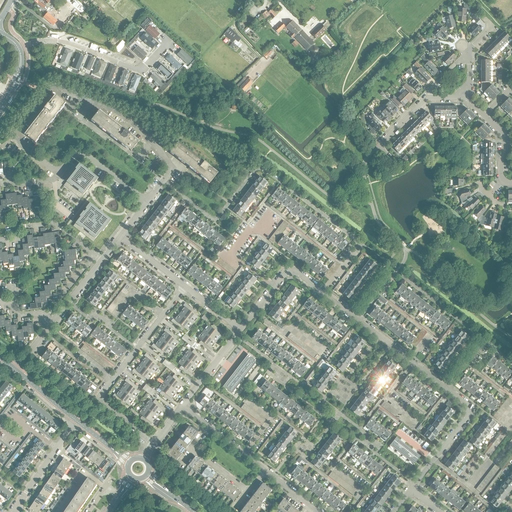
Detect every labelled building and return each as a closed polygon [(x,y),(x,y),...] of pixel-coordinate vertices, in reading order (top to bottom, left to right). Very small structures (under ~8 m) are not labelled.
[(33,0),(37,3),(44,8),(46,5),(46,4),(46,3),(47,4),(50,1),(49,0),(33,0)] [(75,0),(65,0),(81,13),(85,8),(75,0)] [(468,12),(469,6),(464,5),(463,9),(458,9),(457,17),(458,17),(458,21),(464,21),(464,22),(465,22),(466,12),(468,12)] [(273,19),(277,15),(272,10),(268,13),(273,19)] [(53,24),(57,20),(47,12),(44,16),(53,24)] [(445,17),(448,29),(448,28),(455,26),(455,27),(452,15),(452,16),(445,18),(445,17)] [(141,28),(142,29),(144,30),(152,21),(147,17),(139,26),(141,28)] [(307,50),(314,44),(292,21),(286,27),(282,23),(274,29),(278,33),(284,28),(286,30),(287,28),(291,32),(289,34),(293,38),(294,37),(307,50)] [(326,29),(330,25),(327,22),(323,25),(322,25),(312,34),(316,39),(326,29)] [(444,39),(447,36),(448,36),(444,33),(447,30),(439,23),(437,25),(440,29),(438,31),(437,31),(436,32),(437,32),(434,34),(438,38),(440,35),(444,39)] [(480,29),(475,24),(468,31),(474,37),(477,34),(476,33),(480,29)] [(160,35),(151,26),(146,31),(156,40),(160,35)] [(236,45),(241,39),(237,35),(230,28),(224,35),(236,45)] [(136,40),(145,31),(144,30),(142,29),(134,38),(136,40)] [(511,39),(508,36),(504,32),(500,36),(507,42),(511,39)] [(503,46),(507,42),(500,36),(496,40),(503,46)] [(141,37),(138,40),(149,49),(152,47),(141,37)] [(136,40),(134,38),(126,46),(128,48),(136,40)] [(438,40),(431,38),(429,38),(429,41),(429,44),(427,45),(428,49),(429,48),(430,52),(441,50),(440,46),(442,46),(441,43),(438,44),(438,43),(438,40)] [(499,50),(503,46),(496,40),(493,44),(499,50)] [(122,41),(114,51),(119,53),(126,44),(122,41)] [(495,54),(499,50),(493,44),(489,47),(495,54)] [(139,46),(133,52),(143,61),(148,55),(139,46)] [(491,58),(495,54),(489,47),(485,51),(491,58)] [(73,52),(66,49),(60,64),(67,67),(73,52)] [(194,60),(182,49),(176,55),(188,66),(194,60)] [(269,50),(263,56),(267,60),(270,57),(269,56),(272,53),(269,50)] [(448,65),(455,57),(451,53),(449,55),(448,54),(442,60),(444,61),(442,63),(442,64),(445,66),(446,66),(448,65)] [(170,55),(166,60),(178,71),(182,67),(170,55)] [(82,59),(78,57),(73,68),(77,70),(82,59)] [(95,59),(91,57),(86,70),(90,71),(95,59)] [(107,63),(100,60),(93,75),(101,78),(107,63)] [(188,71),(196,62),(194,60),(186,69),(188,71)] [(424,66),(433,76),(438,71),(432,65),(429,61),(424,66)] [(118,68),(111,65),(105,80),(111,83),(118,68)] [(173,75),(163,66),(160,69),(170,78),(173,75)] [(177,77),(185,68),(183,66),(175,75),(177,77)] [(427,72),(425,70),(422,68),(421,69),(420,68),(415,73),(425,84),(430,79),(425,74),(427,72)] [(128,72),(124,71),(118,86),(122,87),(128,72)] [(153,75),(150,79),(161,89),(164,85),(153,75)] [(169,86),(177,77),(175,75),(167,84),(169,86)] [(142,78),(135,76),(130,91),(136,93),(142,78)] [(250,77),(248,79),(246,77),(238,85),(237,86),(239,88),(240,87),(244,91),(252,83),(251,82),(253,80),(250,77)] [(410,85),(414,88),(417,92),(422,87),(415,80),(410,85)] [(483,93),(491,85),(490,84),(490,82),(481,82),(481,88),(479,90),(483,93)] [(163,92),(169,86),(167,84),(161,90),(163,92)] [(410,95),(413,91),(406,84),(403,88),(405,90),(401,94),(408,101),(412,97),(410,95)] [(493,88),(494,87),(491,85),(483,93),(491,101),(496,96),(499,93),(497,90),(496,91),(493,88)] [(403,105),(408,101),(401,94),(397,99),(394,96),(391,100),(398,107),(401,103),(403,105)] [(46,109),(26,135),(35,142),(66,103),(57,96),(50,104),(48,103),(44,108),(46,109)] [(511,100),(510,100),(509,98),(500,107),(510,116),(511,113),(511,102),(510,101),(511,100)] [(384,110),(392,117),(396,113),(394,110),(397,108),(390,101),(385,106),(387,108),(384,110)] [(470,111),(468,109),(467,109),(465,111),(459,117),(467,125),(475,117),(473,114),(472,115),(469,112),(470,111)] [(387,122),(392,117),(384,110),(382,112),(380,110),(376,115),(383,122),(385,120),(387,122)] [(130,134),(126,130),(124,131),(99,111),(91,120),(131,151),(138,142),(129,135),(130,134)] [(422,115),(429,122),(433,118),(426,111),(422,115)] [(377,123),(379,121),(371,113),(372,114),(369,117),(372,120),(371,121),(372,122),(368,126),(371,130),(373,128),(377,132),(375,133),(375,134),(382,127),(377,123)] [(425,126),(429,122),(422,115),(421,117),(418,119),(425,126)] [(421,130),(425,126),(418,119),(415,123),(421,130)] [(417,133),(421,130),(415,123),(411,127),(417,133)] [(485,127),(483,125),(483,124),(475,133),(482,141),(491,132),(489,130),(488,131),(485,127)] [(413,137),(417,133),(411,127),(407,131),(413,137)] [(410,141),(413,137),(407,131),(403,134),(410,141)] [(491,132),(482,141),(483,142),(492,138),(488,135),(491,132)] [(406,145),(410,141),(403,134),(399,138),(406,145)] [(402,149),(406,145),(399,138),(395,142),(402,149)] [(492,138),(483,142),(483,149),(493,149),(493,143),(492,143),(492,138)] [(398,153),(402,149),(395,142),(391,146),(395,150),(398,153)] [(206,185),(214,175),(205,168),(206,167),(201,163),(200,165),(174,144),(167,154),(206,185)] [(76,169),(63,186),(80,199),(93,182),(94,183),(98,178),(79,163),(75,169),(76,169)] [(264,187),(267,182),(268,182),(260,176),(256,181),(264,187)] [(260,192),(264,187),(256,181),(252,186),(260,192)] [(256,197),(260,192),(252,186),(248,191),(256,197)] [(283,192),(278,188),(271,196),(274,198),(277,200),(276,200),(283,192)] [(461,205),(471,197),(467,200),(466,197),(466,196),(470,195),(469,189),(458,192),(460,198),(462,204),(461,204),(461,205)] [(252,202),(256,197),(248,191),(244,196),(252,202)] [(281,204),(288,196),(283,192),(276,200),(279,202),(282,203),(281,204)] [(174,203),(176,200),(169,194),(165,199),(173,206),(175,204),(174,203)] [(248,207),(252,202),(244,196),(241,201),(248,207)] [(286,208),(293,199),(288,196),(281,204),(284,206),(284,205),(287,207),(286,208)] [(471,197),(461,205),(462,204),(465,206),(464,207),(467,211),(470,208),(471,209),(479,201),(476,198),(474,200),(471,197)] [(173,206),(165,199),(161,204),(170,211),(171,209),(171,208),(172,206),(173,206)] [(291,212),(298,203),(293,199),(286,208),(289,210),(289,209),(291,211),(291,212)] [(245,212),(248,207),(241,201),(237,205),(245,212)] [(89,203),(85,209),(86,210),(84,212),(83,212),(79,217),(80,217),(73,227),(93,242),(101,231),(102,232),(111,220),(102,213),(101,214),(98,212),(99,211),(89,203)] [(296,216),(303,207),(298,203),(291,212),(293,214),(294,213),(297,215),(296,216)] [(169,211),(170,211),(161,204),(157,209),(166,216),(168,213),(167,213),(168,211),(169,211)] [(241,217),(245,212),(237,205),(233,211),(241,217)] [(480,223),(484,217),(481,214),(486,210),(481,205),(477,210),(473,213),(478,218),(477,220),(480,223)] [(301,220),(308,211),(303,207),(296,216),(298,218),(299,217),(301,219),(301,220)] [(184,220),(191,212),(186,208),(179,217),(182,219),(183,218),(185,219),(184,220)] [(166,216),(157,209),(153,214),(162,221),(164,218),(163,218),(165,216),(166,216)] [(306,224),(313,215),(308,211),(301,220),(303,221),(304,221),(306,223),(306,224)] [(189,224),(196,216),(191,212),(184,220),(187,222),(187,221),(189,223),(189,224)] [(497,214),(496,213),(492,212),(491,212),(491,213),(490,213),(490,216),(489,216),(487,217),(487,219),(484,217),(480,223),(479,224),(486,226),(486,225),(494,227),(493,229),(494,229),(494,228),(497,215),(496,215),(497,214)] [(162,221),(153,214),(149,219),(157,225),(158,226),(160,223),(159,223),(161,221),(162,221)] [(318,219),(313,215),(306,224),(308,225),(309,225),(312,227),(318,219)] [(497,215),(494,228),(501,230),(501,231),(506,233),(506,223),(503,222),(504,218),(504,217),(504,218),(496,216),(497,215)] [(194,228),(201,220),(196,216),(189,224),(192,226),(192,225),(195,227),(194,228)] [(155,228),(157,225),(149,219),(145,224),(154,231),(156,228),(155,228)] [(199,232),(206,223),(201,220),(194,228),(197,230),(197,229),(199,231),(199,232)] [(324,223),(319,220),(312,228),(314,230),(315,229),(317,231),(317,232),(324,223)] [(204,236),(211,227),(206,223),(199,232),(202,234),(202,233),(204,235),(204,236)] [(322,236),(329,227),(324,223),(317,232),(319,234),(320,233),(322,235),(321,235),(322,236)] [(153,230),(154,231),(145,224),(142,229),(150,236),(152,233),(151,233),(153,230)] [(209,239),(215,231),(211,227),(204,236),(206,238),(207,237),(209,239)] [(327,240),(333,231),(329,227),(322,236),(324,237),(325,237),(327,239),(326,239),(327,240)] [(150,236),(142,229),(138,234),(146,241),(148,238),(149,235),(150,236)] [(214,243),(220,235),(215,231),(209,239),(211,241),(212,241),(214,242),(214,243)] [(331,243),(338,235),(333,231),(327,240),(329,241),(329,240),(332,242),(331,243)] [(217,244),(219,246),(225,239),(220,235),(214,243),(216,245),(217,244)] [(287,237),(284,236),(284,235),(278,243),(283,247),(290,239),(287,237)] [(336,247),(343,239),(338,235),(331,243),(334,245),(334,244),(337,246),(336,247)] [(167,242),(163,238),(162,238),(156,246),(161,250),(167,242)] [(288,251),(294,243),(292,241),(291,241),(289,240),(290,239),(283,247),(288,251)] [(339,248),(342,250),(348,243),(343,239),(336,247),(339,249),(339,248)] [(166,254),(174,244),(169,240),(167,242),(161,250),(166,254)] [(269,254),(273,249),(265,242),(263,245),(263,246),(262,248),(261,247),(269,254)] [(293,255),(299,246),(297,244),(296,245),(294,243),(295,243),(294,243),(288,251),(293,255)] [(171,257),(177,250),(179,248),(174,244),(166,254),(171,257)] [(298,259),(304,250),(302,248),(301,249),(299,247),(300,246),(299,246),(293,255),(298,259)] [(266,259),(269,254),(261,247),(259,250),(258,253),(257,252),(266,259)] [(176,261),(182,253),(177,250),(171,257),(176,261)] [(303,263),(309,254),(307,252),(306,253),(304,251),(304,250),(298,259),(303,263)] [(262,264),(266,259),(257,252),(255,255),(256,255),(254,258),(262,264)] [(122,265),(128,257),(123,253),(117,261),(119,263),(122,264),(121,265),(122,265)] [(181,265),(187,257),(182,253),(176,261),(181,265)] [(307,266),(314,258),(312,256),(311,257),(309,255),(309,254),(303,263),(307,266)] [(126,269),(133,261),(128,257),(122,265),(124,267),(124,266),(127,268),(126,269)] [(186,269),(192,261),(187,257),(181,265),(186,269)] [(262,264),(254,258),(253,257),(251,260),(252,260),(250,263),(258,269),(262,264)] [(312,270),(319,262),(317,260),(316,260),(314,259),(314,258),(307,266),(312,270)] [(366,264),(374,270),(378,265),(370,259),(366,264)] [(131,273),(138,264),(133,261),(126,269),(129,271),(129,270),(132,272),(131,273)] [(317,274),(324,265),(322,264),(321,264),(319,263),(319,262),(312,270),(317,274)] [(136,277),(143,268),(138,264),(131,273),(134,275),(134,274),(136,276),(136,277)] [(370,275),(374,270),(366,264),(362,269),(370,275)] [(192,276),(198,269),(193,265),(187,272),(192,276)] [(324,266),(324,265),(317,274),(322,278),(324,276),(326,273),(328,271),(329,269),(326,267),(326,268),(324,266)] [(141,281),(148,272),(143,268),(136,277),(139,279),(139,278),(141,280),(141,281)] [(197,280),(203,272),(198,269),(192,276),(197,280)] [(366,280),(370,275),(362,269),(358,274),(366,280)] [(115,279),(117,276),(110,270),(106,275),(114,282),(116,279),(115,279)] [(146,284),(153,276),(148,272),(141,281),(144,282),(146,283),(146,284)] [(202,284),(208,276),(203,272),(197,280),(202,284)] [(253,284),(257,279),(248,272),(246,275),(247,276),(245,278),(245,277),(244,277),(253,284)] [(362,285),(366,280),(358,274),(354,279),(362,285)] [(114,282),(106,275),(102,280),(111,287),(112,284),(113,281),(114,282)] [(151,288),(158,280),(153,276),(146,284),(148,286),(149,285),(151,287),(151,288)] [(207,288),(213,280),(208,276),(202,284),(207,288)] [(249,289),(253,284),(244,277),(243,280),(242,283),(241,282),(240,283),(249,289)] [(358,290),(362,285),(354,279),(351,284),(358,290)] [(110,287),(111,287),(102,280),(98,285),(107,292),(109,289),(108,288),(109,286),(110,287)] [(156,292),(162,283),(158,280),(151,288),(153,290),(154,289),(156,291),(155,292),(156,292)] [(212,292),(218,284),(213,280),(207,288),(212,292)] [(161,296),(167,287),(162,283),(156,292),(158,294),(159,293),(161,295),(160,296),(161,296)] [(245,294),(249,289),(240,283),(239,285),(238,288),(237,287),(245,294)] [(217,296),(223,288),(218,284),(212,292),(217,296)] [(355,295),(358,290),(351,284),(347,289),(355,295)] [(400,297),(407,288),(402,284),(395,293),(398,295),(399,294),(401,296),(400,296),(400,297)] [(106,292),(107,292),(98,285),(94,290),(103,296),(105,294),(104,293),(106,291),(106,292)] [(287,290),(295,296),(299,291),(291,285),(287,290)] [(164,297),(166,299),(172,291),(167,287),(161,296),(163,298),(164,297)] [(241,299),(245,294),(237,287),(235,290),(236,290),(234,292),(233,292),(241,299)] [(405,300),(412,292),(407,288),(400,297),(403,299),(403,298),(406,300),(405,300)] [(351,300),(355,295),(347,289),(343,294),(351,300)] [(103,297),(103,296),(94,290),(91,294),(99,301),(101,299),(100,298),(102,296),(103,297)] [(291,301),(295,296),(287,290),(284,295),(291,301)] [(238,304),(241,299),(233,292),(231,295),(232,295),(230,297),(229,297),(238,304)] [(410,304),(417,296),(412,292),(405,300),(408,302),(411,303),(410,304)] [(99,302),(99,301),(91,294),(87,300),(95,306),(97,304),(96,303),(98,301),(99,302)] [(288,306),(291,301),(284,295),(280,300),(288,306)] [(378,299),(386,305),(387,304),(388,302),(380,296),(378,299)] [(415,308),(422,300),(417,296),(410,304),(413,306),(413,305),(416,307),(415,308)] [(234,309),(238,304),(229,297),(227,300),(228,300),(226,303),(234,309)] [(314,302),(309,298),(303,306),(308,310),(314,302)] [(284,311),(288,306),(280,300),(276,304),(284,311)] [(420,312),(427,303),(422,300),(415,308),(417,310),(418,309),(420,311),(420,312)] [(313,314),(319,306),(314,302),(308,310),(313,314)] [(186,318),(193,309),(185,303),(183,306),(185,307),(181,311),(183,312),(181,314),(186,318)] [(425,316),(432,307),(427,303),(420,312),(422,314),(423,313),(425,315),(425,316)] [(280,316),(284,311),(276,304),(272,309),(280,316)] [(128,318),(134,309),(132,307),(131,308),(129,306),(123,314),(128,318)] [(318,318),(324,310),(319,306),(313,314),(318,318)] [(375,319),(381,310),(379,309),(378,309),(376,307),(370,315),(375,319)] [(430,320),(437,311),(432,307),(425,316),(427,318),(428,317),(430,319),(430,320)] [(133,322),(139,313),(137,311),(136,312),(134,310),(135,310),(134,309),(128,318),(133,322)] [(186,318),(192,323),(194,321),(195,322),(198,317),(195,315),(197,312),(193,309),(186,318)] [(276,321),(280,316),(272,309),(268,314),(276,321)] [(322,322),(329,314),(324,310),(318,318),(322,322)] [(386,314),(382,311),(381,310),(375,319),(380,323),(386,314)] [(435,323),(441,315),(437,311),(430,320),(432,321),(433,321),(435,323)] [(73,313),(66,322),(71,326),(78,318),(74,315),(75,315),(73,313)] [(138,326),(144,317),(142,315),(141,316),(139,314),(140,313),(139,313),(133,322),(138,326)] [(179,328),(186,318),(181,314),(179,316),(178,316),(175,320),(173,319),(171,321),(179,328)] [(327,325),(334,317),(329,314),(322,322),(327,325)] [(385,326),(391,318),(389,316),(388,317),(386,315),(386,314),(380,323),(385,326)] [(440,327),(446,319),(441,315),(435,323),(437,325),(438,324),(440,326),(440,327)] [(143,330),(149,321),(147,319),(146,320),(144,318),(145,317),(144,317),(138,326),(143,330)] [(332,329),(338,321),(334,317),(327,325),(332,329)] [(76,330),(82,322),(78,318),(71,326),(76,330)] [(190,325),(192,323),(186,318),(179,328),(183,330),(185,328),(188,330),(191,326),(190,325)] [(390,330),(396,322),(394,320),(393,321),(391,319),(391,318),(385,326),(390,330)] [(451,323),(448,320),(446,319),(440,327),(442,329),(443,328),(445,330),(451,323)] [(337,333),(343,325),(338,321),(332,329),(337,333)] [(81,333),(87,325),(82,322),(76,330),(81,333)] [(396,323),(396,322),(390,330),(394,334),(401,326),(399,324),(398,324),(396,323)] [(210,336),(217,327),(213,324),(211,327),(208,324),(205,329),(206,330),(204,332),(210,336)] [(92,329),(91,328),(87,325),(81,333),(86,337),(92,329)] [(348,329),(347,328),(343,325),(337,333),(342,337),(348,329)] [(403,328),(401,327),(401,326),(394,334),(399,338),(406,329),(404,328),(403,328)] [(102,331),(99,328),(97,327),(91,335),(96,339),(102,331)] [(225,334),(218,328),(217,327),(210,336),(215,341),(217,339),(218,339),(221,335),(223,336),(225,334)] [(174,334),(166,328),(164,331),(165,332),(162,336),(163,337),(161,339),(167,344),(174,334)] [(404,342),(411,333),(408,331),(408,332),(406,330),(406,329),(399,338),(404,342)] [(257,342),(263,334),(261,332),(258,330),(252,338),(257,342)] [(456,335),(465,341),(469,336),(460,330),(458,332),(459,333),(457,335),(457,334),(456,335)] [(101,342),(107,335),(102,331),(96,339),(101,342)] [(203,346),(210,336),(204,332),(202,334),(201,333),(198,338),(201,340),(199,343),(203,346)] [(409,346),(411,344),(413,341),(415,339),(416,337),(413,335),(413,336),(411,334),(411,333),(404,342),(409,346)] [(167,344),(173,348),(174,346),(175,347),(179,342),(176,340),(178,337),(174,334),(167,344)] [(262,346),(268,337),(266,336),(265,336),(263,334),(264,334),(263,334),(257,342),(262,346)] [(106,346),(112,338),(107,335),(101,342),(106,346)] [(461,346),(465,341),(456,335),(454,337),(455,338),(453,340),(453,339),(453,340),(461,346)] [(213,343),(215,341),(210,336),(203,346),(211,352),(213,349),(211,348),(214,344),(213,343)] [(362,348),(366,342),(357,336),(355,339),(356,339),(354,341),(353,341),(362,348)] [(267,350),(273,341),(271,339),(270,340),(268,338),(269,338),(268,337),(262,346),(267,350)] [(111,350),(117,342),(112,338),(106,346),(111,350)] [(160,353),(167,344),(161,339),(160,341),(159,341),(155,345),(153,344),(151,346),(160,353)] [(457,351),(461,346),(453,340),(451,342),(451,343),(450,345),(449,344),(449,345),(457,351)] [(272,354),(278,345),(276,343),(275,344),(273,342),(273,341),(267,350),(272,354)] [(358,352),(362,348),(353,341),(351,344),(352,344),(350,346),(358,352)] [(116,354),(122,346),(117,342),(111,350),(116,354)] [(171,350),(173,348),(167,344),(160,353),(164,356),(165,353),(168,355),(172,351),(171,350)] [(277,357),(283,349),(281,347),(280,348),(278,346),(278,345),(272,354),(277,357)] [(454,356),(457,351),(449,345),(447,347),(448,348),(446,350),(445,349),(445,350),(448,352),(454,356)] [(121,358),(127,350),(122,346),(116,354),(121,358)] [(354,357),(358,352),(350,346),(348,348),(348,349),(347,351),(346,351),(354,357)] [(47,361),(54,352),(51,350),(51,351),(48,349),(42,357),(47,361)] [(281,361),(288,353),(286,351),(285,352),(283,350),(283,349),(277,357),(281,361)] [(190,362),(197,352),(193,350),(192,352),(189,350),(185,355),(186,355),(184,357),(190,362)] [(454,356),(448,352),(445,350),(443,352),(444,353),(442,355),(441,354),(441,355),(448,360),(450,361),(454,356)] [(346,351),(342,356),(350,362),(354,357),(346,351)] [(52,365),(59,356),(56,354),(55,355),(53,353),(54,353),(54,352),(47,361),(52,365)] [(203,361),(205,359),(197,352),(190,362),(195,366),(197,364),(198,365),(201,360),(203,361)] [(148,369),(155,359),(146,353),(144,356),(146,357),(143,362),(142,364),(148,369)] [(286,365),(293,357),(291,355),(290,355),(288,354),(288,353),(281,361),(286,365)] [(248,357),(224,387),(232,393),(255,362),(254,361),(255,360),(249,355),(248,357)] [(450,361),(448,360),(441,355),(439,357),(440,357),(438,360),(437,359),(446,366),(450,361)] [(57,368),(63,360),(61,358),(60,359),(58,357),(59,356),(52,365),(57,368)] [(347,367),(350,362),(342,356),(340,358),(341,359),(339,361),(338,360),(338,361),(347,367)] [(183,371),(190,362),(184,357),(183,359),(182,359),(178,363),(181,365),(179,368),(183,371)] [(298,360),(295,359),(293,357),(286,365),(291,369),(298,360)] [(491,369),(498,361),(493,357),(486,365),(489,367),(489,366),(491,368),(491,369)] [(156,372),(159,367),(156,365),(158,362),(155,359),(148,369),(153,373),(155,371),(156,372)] [(442,371),(446,366),(437,359),(435,362),(436,362),(434,365),(442,371)] [(62,372),(68,364),(66,362),(65,363),(63,361),(64,360),(63,360),(57,368),(62,372)] [(296,373),(303,364),(300,362),(300,363),(297,361),(298,360),(291,369),(296,373)] [(392,371),(396,366),(388,360),(384,365),(392,371)] [(343,372),(347,367),(338,361),(336,363),(337,364),(335,366),(343,372)] [(496,373),(503,364),(498,361),(491,369),(494,371),(494,370),(496,372),(496,373)] [(194,368),(195,366),(190,362),(183,371),(191,377),(193,375),(191,373),(195,369),(194,368)] [(67,376),(73,368),(71,366),(70,366),(68,365),(69,364),(68,364),(62,372),(67,376)] [(140,378),(148,369),(142,364),(140,367),(139,366),(136,370),(134,369),(132,371),(140,378)] [(307,369),(308,368),(305,366),(305,367),(302,365),(303,364),(296,373),(301,377),(307,369)] [(501,377),(507,368),(503,364),(496,373),(498,375),(499,374),(501,376),(501,377)] [(388,376),(392,371),(384,365),(380,370),(388,376)] [(325,371),(333,378),(337,373),(329,366),(327,369),(326,372),(325,371)] [(72,380),(78,372),(76,370),(75,370),(73,369),(73,368),(67,376),(72,380)] [(506,380),(511,372),(511,371),(507,368),(501,377),(503,379),(504,378),(506,380)] [(151,375),(153,373),(148,369),(140,378),(144,381),(146,378),(149,381),(152,376),(151,375)] [(384,381),(388,376),(380,370),(377,375),(384,381)] [(329,383),(333,378),(325,371),(323,374),(324,374),(322,376),(321,376),(329,383)] [(77,384),(83,375),(81,373),(80,374),(78,372),(72,380),(77,384)] [(262,376),(260,374),(253,383),(255,385),(262,376)] [(81,388),(88,379),(86,377),(85,378),(83,376),(83,375),(77,384),(81,388)] [(171,387),(178,378),(174,375),(172,377),(169,375),(166,379),(167,380),(165,382),(171,387)] [(381,386),(384,381),(377,375),(373,380),(381,386)] [(407,387),(413,379),(408,375),(402,383),(407,387)] [(326,387),(329,383),(321,376),(319,378),(320,379),(318,381),(317,381),(326,387)] [(463,388),(470,379),(467,377),(467,378),(464,376),(458,384),(463,388)] [(128,394),(135,385),(127,378),(125,381),(126,382),(123,387),(124,387),(122,389),(128,394)] [(184,387),(186,384),(178,378),(171,387),(176,391),(178,389),(179,390),(182,385),(184,387)] [(88,380),(88,379),(81,388),(86,391),(93,383),(90,381),(88,380)] [(412,391),(418,383),(413,379),(407,387),(412,391)] [(468,391),(475,383),(472,381),(472,382),(470,380),(470,379),(463,388),(468,391)] [(265,392),(271,384),(266,380),(260,388),(265,392)] [(377,391),(381,386),(373,380),(369,385),(377,391)] [(9,391),(13,386),(6,381),(2,386),(9,391)] [(322,393),(326,387),(317,381),(315,383),(316,384),(314,386),(322,393)] [(164,396),(171,387),(165,382),(163,385),(162,384),(159,388),(162,391),(160,393),(164,396)] [(91,395),(98,387),(95,385),(95,386),(92,384),(93,383),(86,391),(91,395)] [(417,395),(423,387),(418,383),(412,391),(417,395)] [(473,395),(480,387),(477,385),(475,384),(475,383),(468,391),(473,395)] [(270,396),(276,388),(271,384),(265,392),(270,396)] [(136,397),(140,392),(137,390),(139,388),(135,385),(128,394),(134,398),(135,396),(136,397)] [(373,396),(377,391),(369,385),(365,390),(373,396)] [(0,391),(5,396),(9,391),(2,386),(0,389),(0,391)] [(174,393),(176,391),(171,387),(164,396),(172,402),(174,400),(172,398),(175,394),(174,393)] [(422,398),(428,391),(423,387),(417,395),(422,398)] [(478,399),(485,391),(482,389),(479,388),(480,387),(473,395),(478,399)] [(275,400),(281,392),(276,388),(270,396),(275,400)] [(121,403),(128,394),(122,389),(121,392),(120,391),(116,395),(115,394),(113,396),(121,403)] [(369,401),(373,396),(365,390),(361,394),(369,401)] [(426,402),(432,394),(428,391),(422,398),(426,402)] [(483,403),(489,395),(487,393),(486,393),(484,391),(485,391),(478,399),(483,403)] [(280,403),(286,396),(281,392),(275,400),(280,403)] [(22,404),(28,398),(23,394),(17,400),(22,404)] [(132,400),(134,398),(128,394),(121,403),(125,406),(126,403),(129,406),(133,401),(132,400)] [(365,405),(369,401),(361,394),(357,399),(365,405)] [(431,406),(438,398),(432,394),(426,402),(431,406)] [(488,407),(494,398),(492,396),(491,397),(489,395),(490,395),(489,395),(483,403),(488,407)] [(204,407),(211,399),(208,397),(208,398),(205,396),(199,404),(204,407)] [(285,407),(291,399),(286,396),(280,403),(285,407)] [(27,408),(32,401),(28,398),(22,404),(27,408)] [(493,411),(499,402),(497,400),(496,401),(494,399),(495,398),(494,398),(488,407),(493,411)] [(209,411),(216,403),(213,401),(211,400),(211,399),(204,407),(209,411)] [(290,411),(296,403),(291,399),(285,407),(290,411)] [(361,410),(365,405),(357,399),(354,404),(361,410)] [(151,412),(158,403),(154,400),(153,402),(150,400),(146,405),(147,405),(145,407),(151,412)] [(32,412),(37,405),(32,401),(27,408),(32,412)] [(164,412),(166,409),(158,403),(151,412),(157,416),(158,414),(159,415),(162,410),(164,412)] [(214,415),(221,406),(218,405),(215,403),(216,403),(209,411),(214,415)] [(295,415),(301,407),(296,403),(290,411),(295,415)] [(357,415),(361,410),(354,404),(350,409),(357,415)] [(37,416),(42,409),(37,405),(32,412),(37,416)] [(219,419),(225,410),(223,409),(220,407),(221,407),(221,406),(214,415),(219,419)] [(455,412),(448,406),(447,406),(443,411),(448,415),(451,417),(455,412)] [(144,421),(151,412),(145,407),(144,410),(143,409),(139,413),(142,416),(140,418),(144,421)] [(300,419),(306,411),(301,407),(295,415),(300,419)] [(41,419),(47,413),(42,409),(37,416),(41,419)] [(224,423),(230,414),(228,412),(228,413),(225,411),(226,411),(225,410),(219,419),(224,423)] [(305,423),(311,415),(306,411),(300,419),(305,423)] [(451,417),(448,415),(443,411),(439,416),(447,422),(451,417)] [(155,418),(157,416),(151,412),(144,421),(152,427),(154,425),(152,423),(156,419),(155,418)] [(46,423),(51,416),(47,413),(41,419),(46,423)] [(229,427),(235,418),(233,416),(233,417),(230,415),(231,414),(230,414),(224,423),(229,427)] [(310,427),(310,426),(316,419),(311,415),(305,423),(310,427)] [(51,427),(56,420),(51,416),(46,423),(51,427)] [(443,427),(447,422),(439,416),(435,421),(443,427)] [(494,425),(496,423),(496,422),(488,416),(484,421),(493,428),(495,426),(494,425)] [(238,420),(236,418),(235,418),(229,427),(234,430),(240,422),(238,420)] [(370,430),(376,422),(371,418),(365,426),(370,430)] [(56,431),(61,424),(56,420),(51,427),(56,431)] [(439,431),(443,427),(435,421),(432,425),(439,431)] [(493,428),(484,421),(480,426),(489,433),(491,431),(490,430),(492,428),(493,428)] [(243,424),(242,424),(240,423),(240,422),(234,430),(239,434),(245,426),(243,424)] [(375,434),(381,426),(376,422),(370,430),(375,434)] [(436,436),(439,431),(432,425),(428,430),(436,436)] [(198,432),(197,432),(189,426),(186,430),(194,436),(195,437),(198,432)] [(243,438),(250,429),(248,428),(247,428),(245,426),(239,434),(243,438)] [(294,438),(298,432),(290,426),(286,431),(294,438)] [(380,437),(386,429),(381,426),(375,434),(380,437)] [(489,433),(480,426),(477,431),(485,438),(487,436),(486,435),(488,433),(489,433)] [(255,433),(253,431),(252,432),(250,430),(250,429),(243,438),(249,442),(255,433)] [(385,441),(391,433),(386,429),(380,437),(385,441)] [(195,437),(194,436),(186,430),(183,434),(191,440),(192,441),(195,437)] [(432,441),(436,436),(428,430),(424,435),(432,441)] [(290,442),(294,438),(286,431),(282,436),(290,442)] [(485,438),(477,431),(473,436),(481,443),(483,441),(482,440),(484,438),(485,438)] [(340,441),(342,439),(334,433),(330,438),(338,444),(340,442),(340,441)] [(192,441),(191,440),(183,434),(180,438),(188,444),(188,445),(192,441)] [(286,447),(290,442),(282,436),(278,441),(286,447)] [(481,443),(473,436),(469,441),(477,448),(479,445),(480,443),(481,443)] [(408,446),(396,437),(389,445),(402,454),(408,446)] [(188,445),(188,444),(180,438),(176,442),(184,449),(185,449),(188,445)] [(338,445),(338,444),(330,438),(326,443),(335,449),(336,447),(336,446),(338,444),(338,445)] [(42,449),(46,444),(39,439),(35,443),(42,449)] [(470,448),(472,446),(464,440),(460,445),(468,452),(470,449),(470,448)] [(80,453),(86,445),(81,441),(75,449),(80,453)] [(282,452),(286,447),(278,441),(274,446),(282,452)] [(185,449),(184,449),(176,442),(173,446),(181,453),(182,453),(185,449)] [(38,453),(42,449),(35,443),(31,448),(38,453)] [(334,449),(335,449),(326,443),(322,447),(331,454),(333,452),(332,451),(334,449)] [(352,457),(358,448),(353,444),(347,453),(349,455),(350,454),(352,456),(352,457)] [(85,456),(91,449),(86,445),(80,453),(85,456)] [(468,452),(460,445),(456,450),(465,456),(466,454),(466,453),(467,451),(468,452)] [(182,453),(181,453),(173,446),(170,451),(178,457),(179,457),(182,453)] [(278,457),(282,452),(274,446),(271,451),(278,457)] [(421,456),(408,446),(402,454),(414,464),(421,456)] [(331,454),(322,447),(318,452),(327,459),(329,457),(328,456),(330,454),(331,454)] [(34,458),(38,453),(31,448),(28,453),(34,458)] [(357,461),(363,452),(358,448),(352,457),(354,459),(355,458),(357,460),(357,461)] [(90,460),(96,452),(91,449),(85,456),(90,460)] [(464,457),(465,456),(456,450),(452,455),(461,461),(463,459),(462,458),(464,456),(464,457)] [(179,457),(178,457),(170,451),(167,455),(175,462),(179,457)] [(274,462),(278,457),(271,451),(267,456),(274,462)] [(94,464),(101,456),(96,452),(90,460),(94,464)] [(327,459),(318,452),(315,457),(323,464),(325,461),(324,461),(326,459),(327,459)] [(362,464),(368,456),(363,452),(357,461),(359,462),(360,462),(362,464)] [(31,463),(34,458),(28,453),(24,458),(31,463)] [(461,462),(461,461),(452,455),(448,460),(457,466),(459,464),(458,463),(460,461),(461,462)] [(99,468),(105,460),(101,456),(94,464),(99,468)] [(367,468),(373,460),(368,456),(362,464),(364,466),(365,465),(367,467),(366,468),(367,468)] [(192,469),(199,460),(195,457),(188,466),(192,469)] [(323,464),(315,457),(311,462),(319,469),(321,466),(322,464),(323,464)] [(27,467),(31,463),(24,458),(20,462),(27,467)] [(68,469),(72,464),(64,458),(60,463),(68,469)] [(104,472),(110,464),(105,460),(99,468),(104,472)] [(196,472),(203,463),(199,460),(192,469),(196,472)] [(371,472),(378,463),(373,460),(367,468),(369,470),(370,469),(372,471),(371,472)] [(457,467),(457,466),(448,460),(444,465),(453,471),(455,469),(454,468),(456,466),(457,467)] [(23,472),(27,467),(20,462),(17,467),(23,472)] [(65,474),(68,469),(60,463),(57,468),(65,474)] [(200,475),(207,466),(203,463),(196,472),(200,475)] [(377,475),(383,467),(378,463),(371,472),(374,474),(374,473),(377,475)] [(291,475),(296,478),(302,470),(304,468),(301,466),(301,467),(298,465),(297,467),(291,475)] [(204,479),(212,469),(207,466),(200,475),(204,479)] [(19,477),(23,472),(17,467),(13,472),(19,477)] [(61,479),(65,474),(57,468),(53,473),(61,479)] [(208,482),(216,473),(212,469),(204,479),(208,482)] [(301,482),(307,474),(305,472),(304,473),(302,471),(302,470),(296,478),(301,482)] [(58,484),(61,479),(53,473),(50,478),(58,484)] [(213,485),(220,476),(216,473),(208,482),(213,485)] [(305,486),(312,478),(310,476),(309,476),(307,474),(301,482),(305,486)] [(389,480),(397,486),(401,481),(393,475),(389,480)] [(217,488),(224,479),(220,476),(213,485),(217,488)] [(54,489),(58,484),(50,478),(46,483),(54,489)] [(77,511),(97,484),(87,478),(63,511),(77,511)] [(310,490),(317,481),(314,479),(314,480),(312,478),(305,486),(310,490)] [(220,493),(221,492),(228,482),(224,479),(217,488),(216,490),(220,493)] [(435,491),(441,483),(436,479),(430,487),(435,491)] [(393,491),(397,486),(389,480),(385,485),(393,491)] [(315,494),(322,485),(319,483),(319,484),(316,482),(317,481),(310,490),(315,494)] [(225,495),(232,485),(228,482),(221,492),(225,495)] [(511,488),(504,482),(501,484),(502,485),(501,487),(500,487),(508,493),(511,488)] [(51,494),(54,489),(46,483),(43,488),(51,494)] [(260,487),(267,493),(271,489),(263,483),(260,487)] [(439,495),(446,487),(441,483),(435,491),(439,495)] [(229,498),(236,489),(232,485),(225,495),(229,498)] [(320,498),(327,489),(324,487),(324,488),(321,486),(322,485),(315,494),(320,498)] [(389,496),(393,491),(385,485),(381,490),(389,496)] [(0,494),(3,497),(8,490),(3,486),(0,490),(0,494)] [(264,497),(267,493),(260,487),(256,491),(264,497)] [(451,491),(448,488),(446,487),(439,495),(444,498),(451,491)] [(504,498),(508,493),(500,487),(498,489),(498,490),(497,492),(496,491),(496,492),(504,498)] [(48,499),(51,494),(43,488),(40,493),(48,499)] [(229,498),(233,501),(241,492),(236,489),(229,498)] [(325,501),(331,494),(332,493),(329,491),(329,492),(326,490),(327,489),(320,498),(325,501)] [(448,503),(449,502),(455,494),(457,492),(452,489),(451,491),(444,498),(448,501),(447,502),(448,503)] [(8,500),(13,494),(8,490),(3,497),(8,500)] [(385,501),(389,496),(381,490),(378,495),(385,501)] [(261,501),(264,497),(256,491),(253,495),(261,501)] [(501,503),(504,498),(496,492),(494,494),(495,495),(493,497),(492,496),(501,503)] [(44,504),(48,499),(40,493),(36,498),(44,504)] [(330,505),(337,497),(334,495),(331,494),(325,501),(330,505)] [(454,506),(460,498),(455,494),(449,502),(454,506)] [(258,506),(261,501),(253,495),(250,500),(258,506)] [(382,506),(385,501),(378,495),(374,500),(382,506)] [(497,508),(501,503),(492,496),(490,499),(491,499),(489,502),(497,508)] [(336,497),(337,497),(330,505),(335,509),(341,500),(339,499),(336,497)] [(41,509),(44,504),(36,498),(33,504),(41,509)] [(460,498),(454,506),(459,510),(465,502),(460,498)] [(281,510),(288,502),(283,499),(277,507),(281,510)] [(255,510),(258,506),(250,500),(247,504),(255,510)] [(338,511),(340,511),(346,504),(344,502),(343,503),(341,501),(342,501),(341,500),(335,509),(338,511)] [(378,511),(382,506),(374,500),(370,505),(378,511)] [(283,511),(286,511),(292,505),(288,502),(281,510),(283,511)] [(465,511),(469,511),(474,507),(469,503),(463,510),(465,511)]
